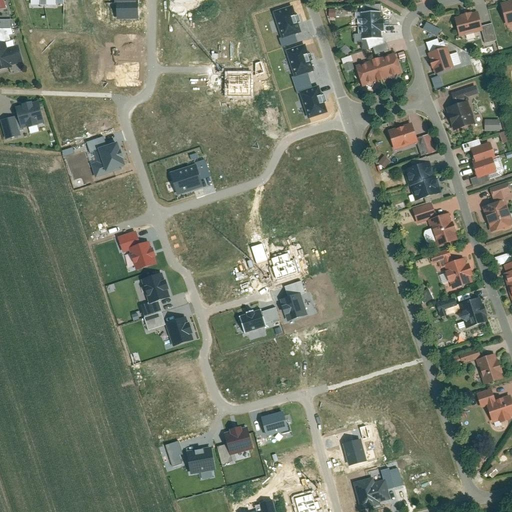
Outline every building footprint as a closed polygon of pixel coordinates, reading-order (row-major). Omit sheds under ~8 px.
[(136,0),(115,0),(115,2),(117,2),(117,20),(139,19),(138,1),(136,1),(136,0)] [(511,0),(510,0),(501,3),(508,25),(511,24),(511,0)] [(366,5),(366,13),(383,12),(384,12),(384,4),(366,5)] [(292,7),(273,13),(282,40),(300,34),(292,7)] [(478,10),(456,17),(461,36),(484,30),(483,26),(478,10)] [(384,25),(383,12),(366,13),(362,13),(363,26),(384,25)] [(13,19),(0,18),(0,27),(13,27),(13,19)] [(425,22),(421,29),(436,37),(440,30),(425,22)] [(494,23),(483,26),(484,30),(488,43),(499,39),(494,23)] [(384,38),(384,25),(363,26),(364,39),(369,39),(384,38)] [(384,38),(369,39),(372,48),(386,43),(386,38),(384,38)] [(427,51),(443,48),(441,40),(425,44),(427,51)] [(7,43),(0,45),(0,70),(13,67),(12,63),(8,48),(7,43)] [(21,45),(8,48),(12,63),(24,60),(21,45)] [(306,45),(286,52),(294,78),(314,72),(306,45)] [(431,52),(438,74),(457,67),(450,46),(431,52)] [(394,55),(376,60),(382,81),(401,76),(394,55)] [(366,87),(382,81),(376,60),(358,65),(366,87)] [(476,62),(479,70),(485,68),(482,60),(476,62)] [(454,93),(458,104),(470,100),(483,96),(479,85),(454,93)] [(320,89),(300,95),(308,120),(328,114),(320,89)] [(41,100),(18,105),(24,129),(47,124),(41,100)] [(448,108),(456,131),(478,123),(470,100),(458,104),(448,108)] [(21,137),(17,118),(3,121),(8,140),(21,137)] [(485,131),(501,131),(501,119),(485,119),(485,131)] [(396,150),(419,142),(418,138),(413,122),(389,130),(396,150)] [(507,142),(504,132),(499,133),(501,143),(507,142)] [(432,133),(418,138),(419,142),(424,155),(438,150),(432,133)] [(473,149),(482,145),(480,139),(464,145),(466,151),(473,149)] [(473,149),(478,163),(495,157),(498,156),(493,142),(482,145),(473,149)] [(117,145),(95,152),(99,163),(92,165),(96,178),(121,170),(120,167),(124,166),(117,145)] [(379,163),(387,169),(393,161),(386,155),(379,163)] [(474,164),(479,178),(500,171),(495,157),(478,163),(474,164)] [(413,185),(436,177),(431,161),(406,170),(411,186),(413,185)] [(196,164),(169,173),(177,196),(204,187),(196,164)] [(383,174),(386,180),(392,178),(390,171),(383,174)] [(419,201),(444,192),(439,176),(436,177),(413,185),(419,201)] [(491,188),(496,203),(507,199),(511,197),(511,186),(510,182),(491,188)] [(484,207),(493,233),(511,226),(511,214),(507,199),(496,203),(484,207)] [(429,220),(438,217),(433,202),(414,209),(419,224),(429,220)] [(439,247),(460,240),(451,213),(438,217),(429,220),(439,247)] [(150,242),(128,249),(137,275),(159,268),(150,242)] [(433,264),(453,257),(450,249),(430,256),(433,264)] [(455,289),(475,282),(466,257),(446,264),(455,289)] [(163,273),(140,280),(148,306),(171,298),(163,273)] [(422,303),(432,299),(428,290),(419,294),(422,303)] [(300,295),(281,301),(287,322),(306,316),(300,295)] [(469,330),(492,322),(484,297),(461,305),(463,311),(469,330)] [(441,318),(463,311),(461,305),(459,301),(438,308),(441,318)] [(261,311),(240,317),(245,334),(266,328),(261,311)] [(187,318),(166,325),(173,348),(194,342),(187,318)] [(478,360),(484,358),(480,348),(460,355),(464,365),(478,360)] [(478,360),(487,384),(506,378),(497,354),(484,358),(478,360)] [(489,405),(499,401),(494,389),(479,394),(483,407),(489,405)] [(489,405),(495,423),(511,417),(511,396),(499,401),(489,405)] [(282,413),(261,419),(266,437),(287,431),(282,413)] [(246,428),(225,434),(230,456),(252,450),(246,428)] [(360,439),(342,444),(349,467),(367,462),(360,439)] [(212,450),(187,455),(191,475),(215,471),(212,450)] [(353,483),(361,510),(381,505),(381,503),(391,501),(388,490),(394,488),(388,469),(380,472),(381,476),(353,483)] [(487,473),(491,478),(497,473),(494,469),(487,473)] [(256,511),(276,511),(274,500),(259,504),(261,511),(256,511)]
